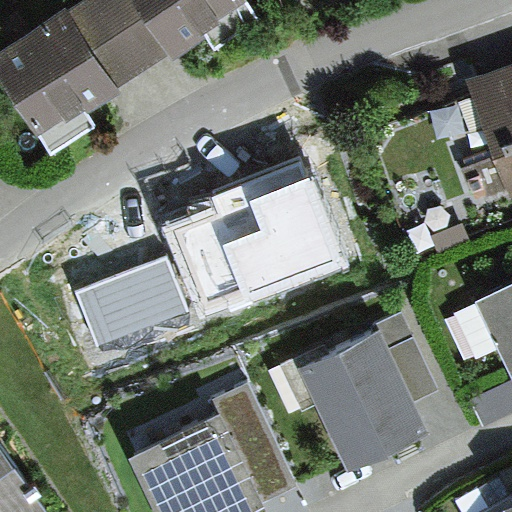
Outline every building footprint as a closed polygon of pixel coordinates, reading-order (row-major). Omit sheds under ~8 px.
[(89,105),(123,84),(120,80),(70,1),(69,0),(61,0),(0,38),(0,65),(39,127),(84,98),(89,105)] [(171,47),(141,0),(71,0),(70,1),(120,80),(171,47)] [(141,0),(171,47),(174,52),(208,31),(202,21),(234,0),(141,0)] [(261,13),(252,0),(234,0),(202,21),(208,31),(216,42),(261,13)] [(511,188),(511,191),(511,60),(468,77),(496,152),(464,164),(477,200),(511,188)] [(89,105),(84,98),(39,127),(52,146),(97,118),(89,105)] [(262,180),(213,200),(219,216),(176,233),(205,306),(337,254),(302,164),(262,180)] [(168,258),(77,295),(98,347),(189,310),(168,258)] [(511,269),(475,287),(479,295),(501,342),(511,364),(511,269)] [(501,342),(479,295),(454,307),(475,354),(501,342)] [(298,362),(348,466),(428,429),(415,401),(437,391),(400,314),(298,362)] [(511,374),(470,393),(484,422),(511,408),(511,374)] [(217,402),(221,411),(129,454),(155,511),(256,511),(266,507),(265,505),(295,491),(246,388),(217,402)] [(48,511),(0,441),(0,511),(48,511)] [(511,511),(511,487),(469,511),(511,511)]
